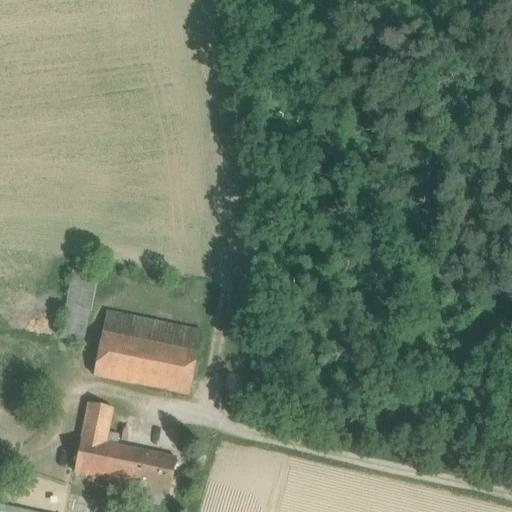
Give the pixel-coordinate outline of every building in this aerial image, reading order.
[(74,268),(60,339),(83,344),(98,273),(74,268)] [(202,333),(106,313),(102,334),(197,353),(202,333)] [(197,353),(102,334),(93,377),(189,397),(197,353)] [(113,410),(88,405),(81,440),(106,445),(108,434),(113,410)] [(118,436),(108,434),(106,445),(116,447),(118,436)] [(106,445),(81,440),(74,473),(139,487),(146,453),(116,447),(106,445)] [(176,459),(146,453),(139,487),(169,493),(176,459)]
